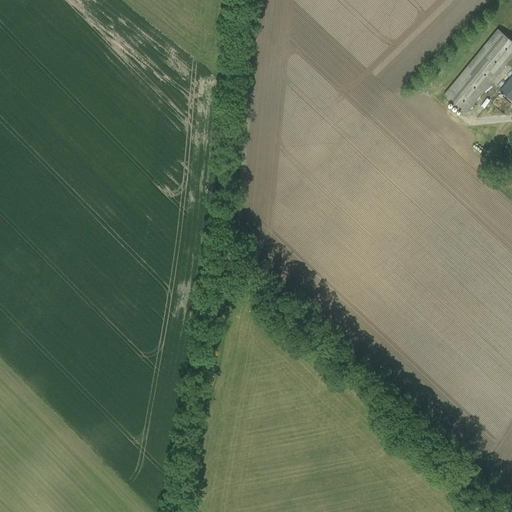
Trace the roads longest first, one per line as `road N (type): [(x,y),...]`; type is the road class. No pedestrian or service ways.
road 1 (track): [(219,254),(235,259),(504,511)]
road 2 (track): [(176,511),(219,254)]
road 3 (track): [(219,254),(245,0)]
